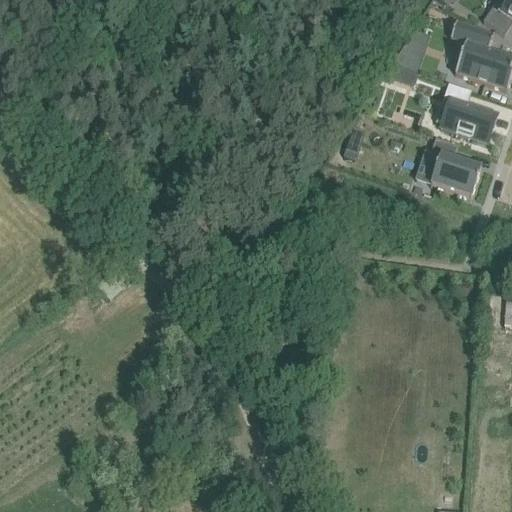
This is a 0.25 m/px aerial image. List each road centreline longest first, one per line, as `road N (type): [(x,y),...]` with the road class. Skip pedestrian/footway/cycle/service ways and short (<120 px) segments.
road 1 (track): [(160,285),(227,263),(329,250),(421,254),(511,275)]
road 2 (track): [(288,511),(233,375),(160,285)]
road 3 (track): [(160,285),(0,141)]
